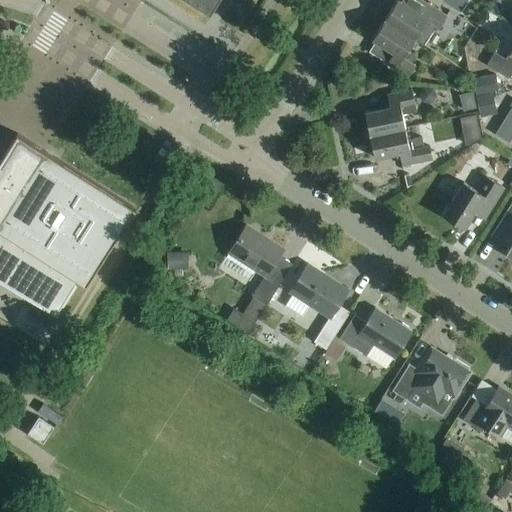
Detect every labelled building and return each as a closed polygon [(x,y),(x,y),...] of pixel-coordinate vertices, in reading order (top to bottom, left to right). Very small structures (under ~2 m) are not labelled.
[(179,0),(208,18),(219,0),(179,0)] [(385,20),(415,40),(415,39),(424,44),(436,26),(439,28),(446,17),(425,3),(424,5),(416,0),(403,0),(401,3),(397,0),(385,20)] [(437,0),(460,14),(469,0),(468,0),(437,0)] [(408,51),(415,40),(385,20),(372,40),(393,53),(387,64),(408,78),(415,67),(411,65),(416,57),(408,51)] [(462,56),(473,64),(481,51),(471,44),(462,56)] [(511,51),(506,60),(494,53),(486,66),(508,79),(511,71),(511,51)] [(474,96),(487,94),(484,79),(472,81),(474,96)] [(425,90),(420,96),(424,103),(431,104),(436,97),(432,90),(425,90)] [(370,136),(405,129),(402,115),(416,112),(411,91),(387,96),(390,108),(365,113),(370,136)] [(494,93),(478,96),(482,118),(498,114),(494,93)] [(511,107),(495,135),(509,143),(511,137),(511,107)] [(473,119),(465,138),(477,143),(485,124),(473,119)] [(405,129),(370,136),(374,159),(399,154),(401,166),(432,160),(430,147),(424,148),(422,138),(407,141),(405,129)] [(2,159),(0,157),(0,280),(57,316),(80,280),(86,284),(134,208),(17,134),(2,159)] [(489,212),(504,189),(484,176),(475,190),(463,183),(443,215),(464,229),(479,206),(489,212)] [(511,259),(511,202),(491,236),(509,247),(504,254),(511,259)] [(266,307),(283,280),(270,271),(283,250),(247,227),(229,254),(265,277),(252,297),(266,307)] [(188,270),(188,253),(167,253),(167,270),(188,270)] [(290,293),(330,318),(347,290),(308,265),(290,293)] [(411,332),(376,309),(366,324),(355,316),(339,340),(366,357),(374,346),(394,359),(411,332)] [(229,320),(228,322),(247,335),(248,332),(254,323),(242,316),(235,311),(229,320)] [(314,341),(313,342),(326,351),(340,329),(327,321),(314,341)] [(335,362),(344,348),(333,341),(324,355),(335,362)] [(445,358),(431,349),(418,370),(409,364),(392,391),(406,400),(414,388),(436,402),(444,390),(454,397),(469,373),(466,371),(469,368),(448,354),(445,358)] [(511,396),(499,388),(486,408),(476,401),(463,421),(481,433),(484,429),(500,440),(508,428),(511,430),(511,396)] [(388,403),(380,416),(391,422),(399,409),(388,403)] [(62,418),(45,406),(40,412),(58,424),(62,418)] [(9,408),(0,422),(0,446),(7,451),(28,419),(9,408)] [(39,418),(27,435),(43,445),(54,428),(39,418)] [(438,451),(458,464),(465,454),(444,441),(438,451)] [(511,450),(500,470),(511,477),(511,450)] [(478,492),(471,503),(484,511),(491,501),(478,492)]
